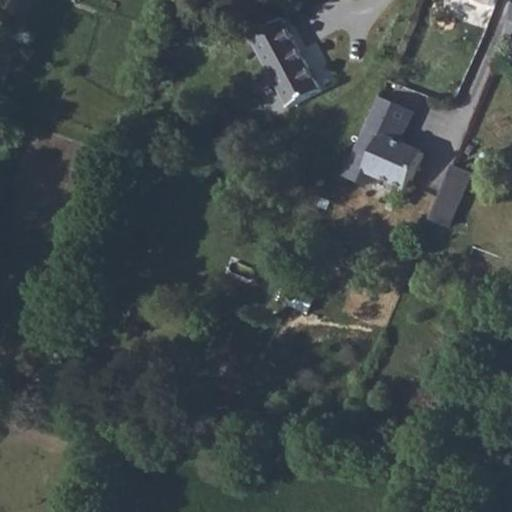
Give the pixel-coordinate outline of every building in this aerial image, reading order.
[(511,13),(503,38),(511,42),(511,13)] [(272,58),(238,72),(269,151),(302,137),(272,58)] [(402,118),(367,105),(341,174),(353,179),(361,196),(378,188),(400,197),(414,159),(390,150),(402,118)] [(465,177),(446,171),(428,227),(447,234),(465,177)] [(353,179),(341,174),(336,187),(361,196),(353,179)]
